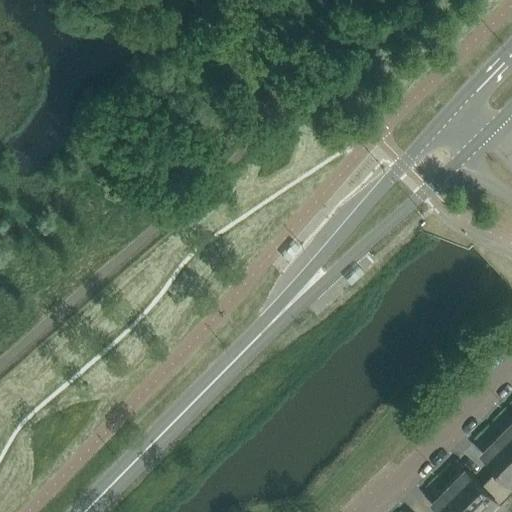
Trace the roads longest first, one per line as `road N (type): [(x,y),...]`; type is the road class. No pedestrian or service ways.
road 1 (secondary): [(86,511),(281,312)]
road 2 (secondary): [(445,116),(281,312)]
road 3 (secondary): [(281,312),(475,146)]
road 4 (residential): [(368,511),(511,362)]
